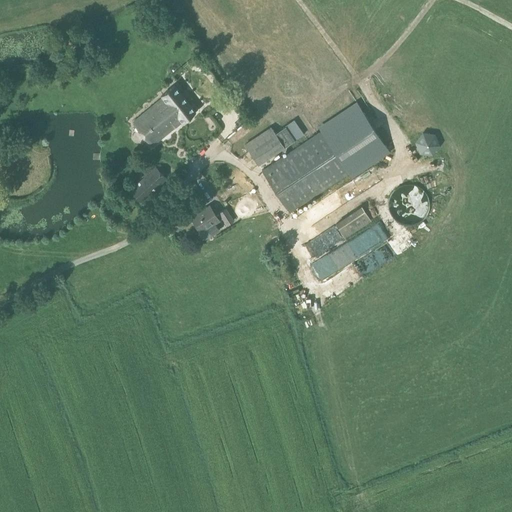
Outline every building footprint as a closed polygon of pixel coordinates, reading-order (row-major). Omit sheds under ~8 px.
[(163,97),(132,122),(151,146),(182,121),(184,122),(196,112),(174,85),(162,95),(163,97)] [(352,178),(391,152),(357,100),(317,126),(320,131),(349,173),(352,178)] [(272,126),(244,145),(258,165),(304,134),(295,120),(276,133),(272,126)] [(349,173),(320,131),(262,171),(290,212),(349,173)] [(156,165),(127,193),(138,205),(167,178),(156,165)] [(210,205),(191,217),(201,232),(207,228),(212,235),(219,230),(215,223),(223,218),(227,224),(233,220),(226,209),(219,213),(220,214),(217,216),(210,205)] [(363,206),(336,224),(345,237),(372,219),(363,206)]
